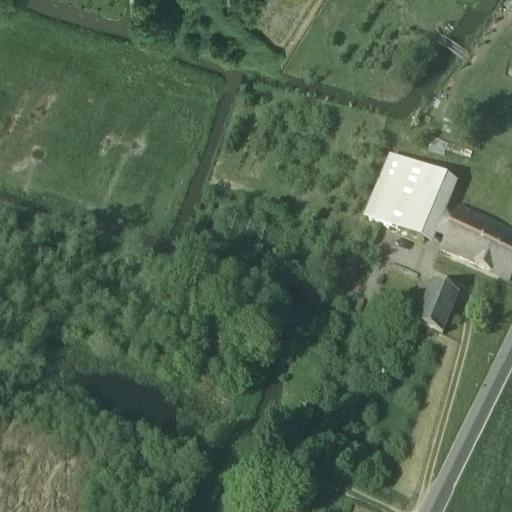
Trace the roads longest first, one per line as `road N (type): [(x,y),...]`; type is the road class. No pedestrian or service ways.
road 1 (unclassified): [(430,511),(511,349)]
road 2 (track): [(259,511),(289,472),(387,511)]
